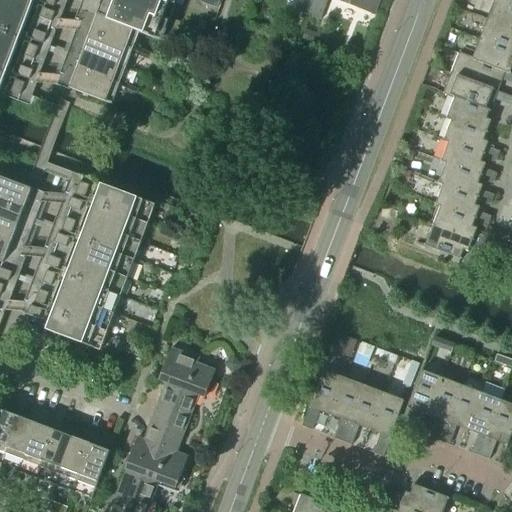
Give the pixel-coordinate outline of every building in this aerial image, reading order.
[(0,0),(0,92),(32,9),(35,0),(0,0)] [(156,41),(171,0),(116,0),(115,2),(110,0),(102,19),(139,33),(139,34),(156,41)] [(308,17),(314,0),(299,0),(295,12),(308,17)] [(320,22),(328,0),(314,0),(308,17),(320,22)] [(337,0),(372,13),(377,0),(337,0)] [(511,7),(495,1),(488,21),(511,29),(511,7)] [(132,51),(139,34),(139,33),(102,19),(96,37),(132,51)] [(511,29),(488,21),(481,40),(511,52),(511,29)] [(126,69),(132,51),(96,37),(89,55),(126,69)] [(511,52),(481,40),(473,59),(473,60),(504,72),(504,74),(509,75),(511,65),(511,52)] [(497,92),(504,74),(504,72),(473,60),(473,59),(459,54),(451,75),(497,92)] [(119,87),(126,69),(89,55),(82,73),(119,87)] [(112,106),(117,92),(119,87),(82,73),(75,92),(112,106)] [(489,113),(497,92),(451,75),(443,96),(454,100),(489,113)] [(511,106),(511,98),(506,96),(503,103),(511,106)] [(486,121),(489,113),(454,100),(446,120),(451,122),(486,135),(491,122),(486,121)] [(483,142),(486,135),(451,122),(443,142),(448,144),(483,157),(482,159),(493,163),(497,161),(500,153),(486,148),(488,144),(483,142)] [(480,164),(482,159),(483,157),(448,144),(441,163),(445,165),(480,179),(479,181),(490,185),(494,183),(497,175),(483,170),(485,166),(480,164)] [(478,185),(479,181),(480,179),(445,165),(438,185),(443,187),(477,200),(476,202),(487,206),(491,205),(494,196),(481,191),(482,187),(478,185)] [(0,200),(19,208),(26,189),(26,188),(0,178),(0,200)] [(100,352),(141,243),(155,207),(107,188),(101,186),(46,332),(100,352)] [(475,207),(476,202),(477,200),(443,187),(435,206),(440,208),(475,221),(474,224),(484,228),(488,226),(491,218),(478,213),(479,209),(475,207)] [(0,219),(12,224),(19,208),(0,200),(0,219)] [(472,228),(474,224),(475,221),(440,208),(433,227),(472,242),(471,246),(481,250),(485,248),(488,239),(475,234),(477,230),(472,228)] [(0,241),(5,244),(12,224),(0,219),(0,241)] [(468,253),(471,246),(472,242),(433,227),(425,248),(460,261),(463,252),(468,253)] [(205,399),(215,372),(197,366),(199,361),(171,350),(159,381),(166,384),(174,387),(173,390),(178,392),(176,398),(193,405),(196,395),(205,399)] [(239,368),(231,360),(225,367),(232,374),(239,368)] [(330,416),(343,381),(322,373),(302,428),(311,431),(319,412),(330,416)] [(428,416),(441,380),(420,373),(400,428),(409,431),(417,412),(428,416)] [(440,443),(461,388),(441,380),(428,416),(439,420),(431,439),(440,443)] [(342,443),(363,388),(343,381),(330,416),(341,420),(333,440),(342,443)] [(176,454),(193,405),(176,398),(178,392),(173,390),(174,387),(166,384),(145,442),(176,454)] [(369,431),(383,395),(363,388),(342,443),(351,446),(358,427),(369,431)] [(467,431),(481,395),(461,388),(440,443),(449,446),(456,427),(467,431)] [(383,458),(404,403),(383,395),(369,431),(380,435),(373,455),(383,458)] [(480,458),(500,403),(481,395),(467,431),(478,435),(471,454),(480,458)] [(0,459),(3,461),(20,419),(12,416),(17,401),(6,397),(0,411),(0,459)] [(508,446),(511,434),(511,407),(500,403),(480,458),(488,461),(496,442),(508,446)] [(21,468),(43,411),(32,406),(26,421),(20,419),(3,461),(21,468)] [(39,475),(55,432),(48,429),(53,414),(43,411),(21,468),(39,475)] [(57,482),(79,424),(68,420),(62,435),(55,432),(39,475),(57,482)] [(75,489),(91,446),(84,443),(89,428),(79,424),(57,482),(75,489)] [(93,496),(116,438),(104,434),(98,449),(91,446),(75,489),(93,496)] [(175,490),(187,458),(176,454),(145,442),(137,439),(125,471),(126,472),(158,483),(175,490)] [(147,511),(158,483),(126,472),(111,511),(147,511)] [(442,511),(448,499),(413,486),(410,495),(405,494),(404,498),(390,493),(387,501),(389,505),(400,509),(400,507),(414,511),(442,511)] [(334,511),(336,509),(301,496),(294,511),(334,511)]
